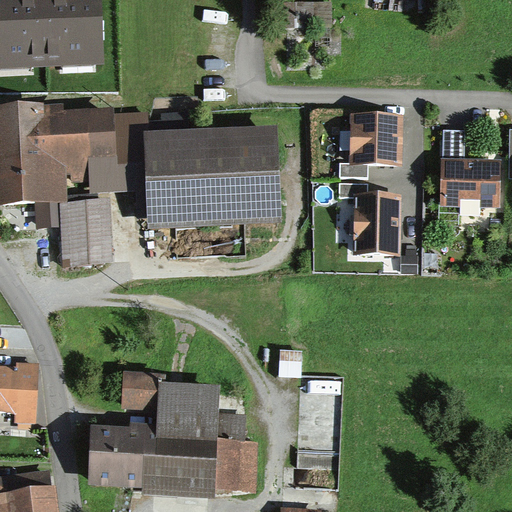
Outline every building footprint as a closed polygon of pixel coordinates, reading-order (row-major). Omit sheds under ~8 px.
[(50,0),(44,0),(26,1),(27,30),(52,28),(50,0)] [(331,3),(283,2),(282,26),(330,26),(331,3)] [(63,103),(0,106),(0,205),(36,204),(69,202),(68,175),(70,174),(70,181),(90,180),(90,191),(146,188),(148,228),(283,222),(279,125),(148,131),(147,115),(115,117),(114,110),(63,112),(63,103)] [(401,117),(353,117),(353,163),(340,163),(340,178),(369,178),(369,165),(401,165),(401,117)] [(443,130),(442,159),(465,160),(466,131),(443,130)] [(465,160),(442,159),(440,205),(499,206),(501,161),(465,160)] [(368,196),(368,183),(339,183),(339,198),(358,199),(357,254),(400,254),(401,196),(368,196)] [(69,202),(36,204),(37,229),(60,228),(63,269),(115,266),(111,199),(69,202)] [(406,272),(420,271),(418,245),(405,246),(406,272)] [(15,362),(15,368),(0,367),(0,412),(15,413),(14,423),(36,424),(40,363),(15,362)] [(130,427),(93,425),(90,484),(143,487),(143,495),(216,499),(216,490),(253,492),(256,444),(247,443),(249,413),(219,411),(221,386),(166,382),(167,371),(126,369),(123,409),(156,411),(155,423),(130,421),(130,427)] [(346,411),(345,376),(306,377),(307,412),(346,411)] [(0,511),(60,511),(57,485),(51,486),(49,471),(0,477),(0,511)]
